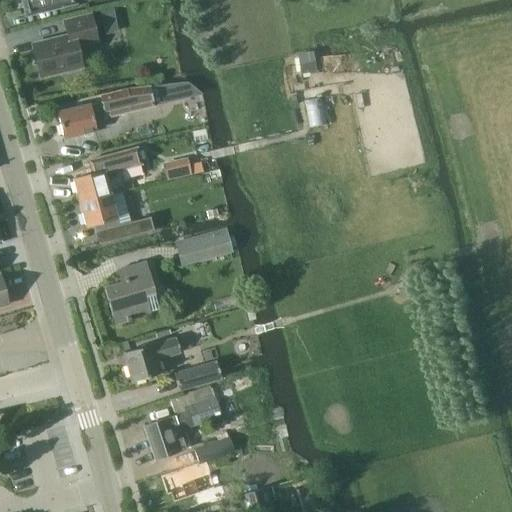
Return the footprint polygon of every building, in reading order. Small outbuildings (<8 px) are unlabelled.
[(23,0),(27,13),(78,0),(23,0)] [(101,5),(107,30),(119,27),(114,2),(101,5)] [(33,45),(40,75),(65,68),(67,73),(79,69),(78,65),(84,64),(80,48),(79,43),(96,39),(90,14),(63,21),(67,34),(61,35),(62,38),(33,45)] [(315,51),(299,54),(302,71),(303,75),(319,72),(315,51)] [(106,113),(107,116),(131,110),(153,105),(149,88),(149,85),(126,90),(102,95),(103,101),(90,105),(90,104),(57,112),(63,137),(96,130),(92,116),(106,113)] [(308,98),(314,124),(330,121),(324,94),(308,98)] [(73,178),(79,201),(110,193),(107,182),(117,169),(140,163),(135,146),(87,159),(91,174),(73,178)] [(162,165),(165,178),(189,172),(186,159),(162,165)] [(121,190),(110,193),(79,201),(85,225),(115,217),(117,224),(96,230),(100,243),(145,231),(154,228),(151,215),(141,218),(141,217),(129,221),(121,190)] [(232,253),(225,228),(174,242),(181,267),(232,253)] [(129,316),(148,310),(158,307),(144,261),(116,269),(120,282),(104,287),(114,323),(127,320),(127,321),(130,320),(129,316)] [(160,372),(156,358),(180,352),(176,337),(152,344),(152,343),(123,352),(132,381),(160,372)] [(179,391),(221,379),(216,360),(174,372),(179,391)] [(155,458),(185,448),(179,430),(220,416),(240,409),(230,381),(169,399),(175,415),(145,425),(155,458)] [(194,449),(198,462),(232,450),(235,458),(251,453),(244,432),(228,437),(194,449)] [(207,461),(162,477),(168,494),(172,493),(175,502),(184,499),(194,495),(198,507),(226,497),(222,484),(216,487),(207,461)] [(268,503),(277,500),(273,485),(239,495),(243,510),(252,507),(253,511),(262,511),(270,510),(268,503)] [(319,511),(313,485),(297,489),(301,504),(302,511),(319,511)]
